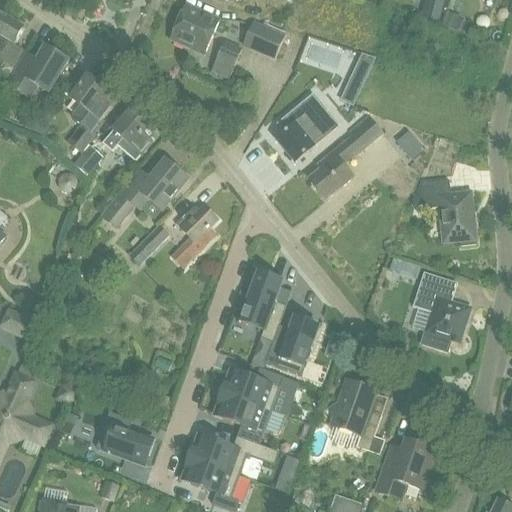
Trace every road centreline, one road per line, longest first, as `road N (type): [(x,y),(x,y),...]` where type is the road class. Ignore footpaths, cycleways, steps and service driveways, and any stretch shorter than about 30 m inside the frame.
road 1 (residential): [(477,443),(498,320),(500,210),(490,143),(511,61)]
road 2 (residential): [(263,212),(102,53),(27,0)]
road 3 (residential): [(477,443),(263,212)]
road 4 (residential): [(263,212),(166,479)]
